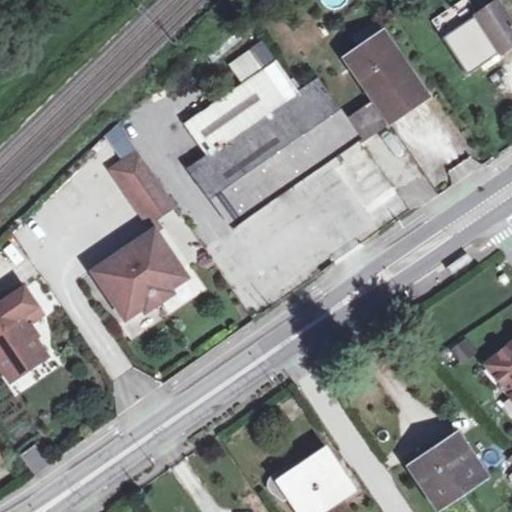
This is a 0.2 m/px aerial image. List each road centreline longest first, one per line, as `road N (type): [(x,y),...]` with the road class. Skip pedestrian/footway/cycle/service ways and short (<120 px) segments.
road 1 (secondary): [(42,511),(301,330)]
road 2 (secondary): [(301,330),(483,206)]
road 3 (residential): [(407,511),(342,418),(301,330)]
